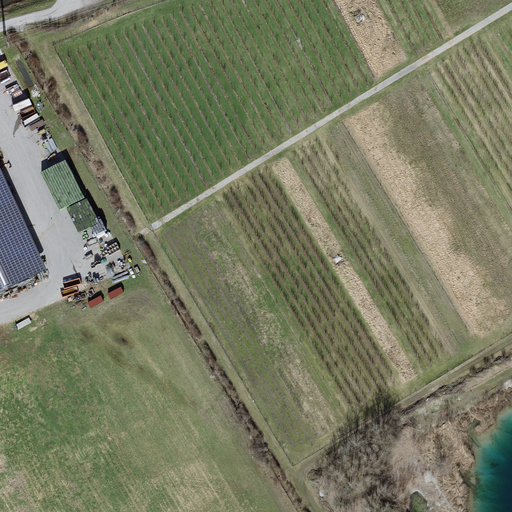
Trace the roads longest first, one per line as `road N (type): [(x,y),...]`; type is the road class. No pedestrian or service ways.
road 1 (track): [(511,4),(146,230)]
road 2 (unknown): [(0,314),(54,287),(59,270),(0,114)]
